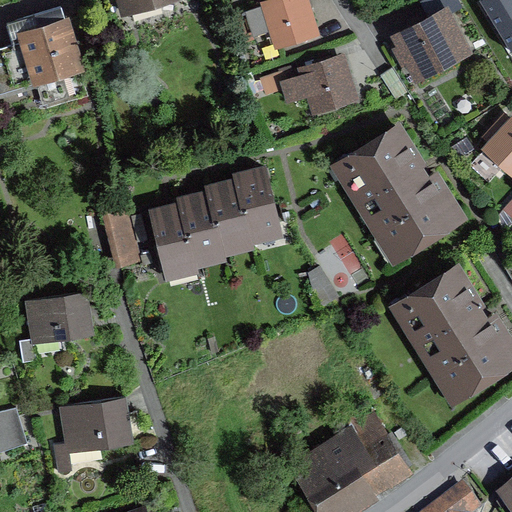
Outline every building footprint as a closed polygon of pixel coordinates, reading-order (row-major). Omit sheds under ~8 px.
[(117,0),(124,21),(190,0),(189,0),(117,0)] [(309,0),(286,0),(263,7),(276,51),(321,37),(309,0)] [(511,0),(474,0),(474,1),(496,43),(511,34),(511,0)] [(448,12),(395,39),(421,89),(474,62),(448,12)] [(21,51),(0,56),(0,97),(83,73),(69,24),(17,39),(21,51)] [(296,73),(263,84),(267,97),(286,91),(290,104),(310,97),(316,116),(359,102),(346,60),(297,76),(296,73)] [(409,96),(393,72),(379,80),(395,105),(409,96)] [(511,115),(481,152),(511,178),(511,115)] [(406,128),(336,172),(397,268),(467,223),(406,128)] [(238,180),(239,185),(256,248),(284,240),(267,173),(238,180)] [(256,248),(239,185),(211,192),(212,195),(229,259),(257,252),(256,248)] [(181,204),(182,208),(198,270),(230,262),(229,259),(212,195),(181,204)] [(117,267),(144,259),(129,207),(103,215),(117,267)] [(198,270),(182,208),(154,215),(171,282),(199,275),(198,270)] [(347,232),(332,238),(344,267),(359,260),(347,232)] [(511,343),(462,266),(392,310),(454,406),(511,369),(511,343)] [(87,299),(30,306),(35,343),(92,336),(87,299)] [(18,403),(0,408),(0,450),(30,442),(18,403)] [(126,404),(65,412),(69,444),(56,446),(60,474),(74,472),(71,452),(131,443),(126,404)] [(375,413),(292,465),(319,511),(359,511),(414,475),(375,413)] [(483,511),(463,484),(423,511),(483,511)] [(511,511),(511,491),(500,500),(509,511),(511,511)]
